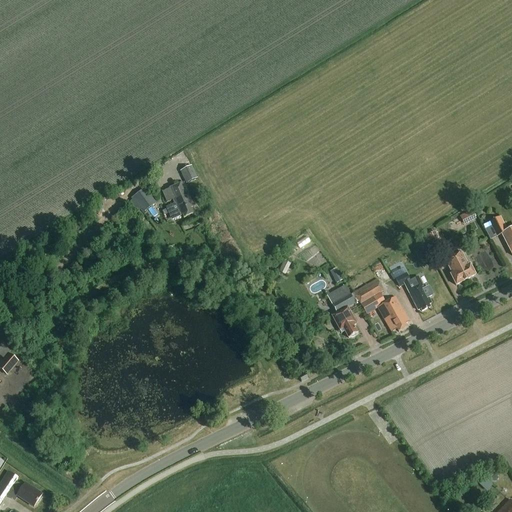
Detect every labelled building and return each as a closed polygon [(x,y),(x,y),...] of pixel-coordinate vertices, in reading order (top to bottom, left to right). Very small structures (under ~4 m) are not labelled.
[(193,167),(181,172),(186,185),(198,180),(193,167)] [(172,200),(174,205),(168,208),(173,221),(182,217),(182,218),(192,214),(189,208),(192,207),(189,199),(189,198),(183,183),(161,192),(166,202),(172,200)] [(147,189),(132,200),(133,201),(139,210),(140,211),(155,200),(147,189)] [(132,201),(128,204),(129,205),(136,214),(140,211),(139,210),(133,201),(132,201)] [(471,211),(459,217),(461,221),(473,215),(471,211)] [(511,228),(507,231),(499,217),(489,223),(496,237),(501,235),(511,256),(511,228)] [(428,241),(434,254),(443,250),(437,237),(428,241)] [(423,244),(412,250),(421,265),(431,259),(423,244)] [(468,266),(461,252),(445,261),(452,274),(450,275),(455,286),(475,276),(469,265),(468,266)] [(284,262),(278,273),(285,276),(290,265),(284,262)] [(404,285),(410,282),(405,273),(395,279),(399,288),(404,285)] [(418,278),(410,282),(404,285),(408,292),(417,311),(420,310),(422,312),(430,308),(428,305),(431,304),(428,298),(431,296),(432,294),(429,288),(427,288),(424,289),(422,285),(418,278)] [(405,325),(409,322),(395,298),(385,304),(380,295),(384,292),(376,279),(352,293),(366,316),(376,309),(390,333),(396,330),(398,333),(407,328),(405,325)] [(355,304),(345,287),(327,297),(336,314),(331,317),(339,331),(343,329),(348,339),(357,334),(353,327),(356,325),(347,308),(355,304)] [(9,355),(0,366),(0,371),(7,378),(19,364),(9,355)] [(0,505),(2,502),(10,490),(17,495),(16,496),(33,508),(41,495),(24,484),(22,487),(15,483),(17,479),(7,473),(0,483),(0,505)] [(511,511),(511,502),(510,501),(498,511),(511,511)]
